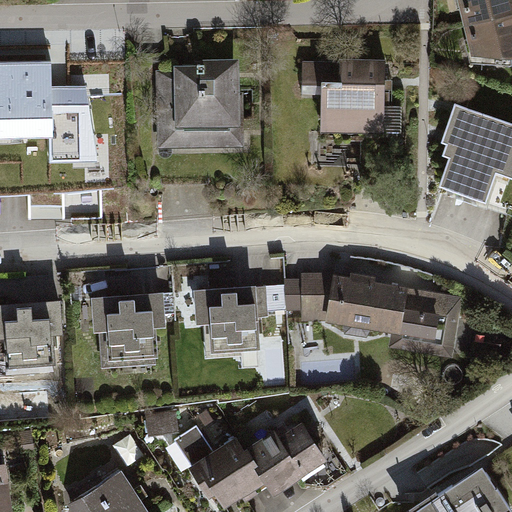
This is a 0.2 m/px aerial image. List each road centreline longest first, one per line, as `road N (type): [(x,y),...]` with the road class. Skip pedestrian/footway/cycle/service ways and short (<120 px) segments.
road 1 (residential): [(511,281),(424,242),(369,229),(0,250)]
road 2 (residential): [(0,22),(320,11),(367,0)]
road 3 (residential): [(324,511),(511,391)]
